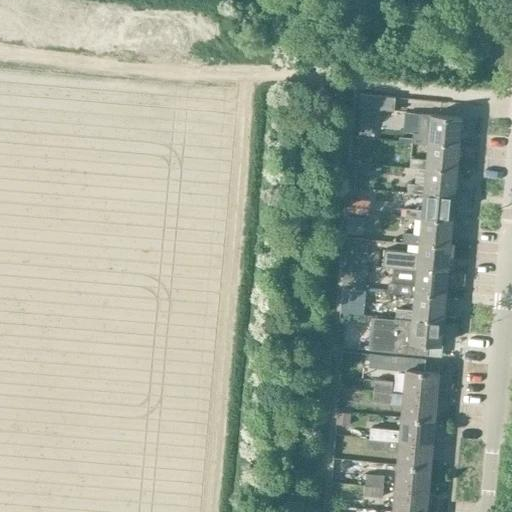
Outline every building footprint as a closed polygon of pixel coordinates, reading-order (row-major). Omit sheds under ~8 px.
[(395,97),(359,94),(358,108),(394,111),(395,97)] [(428,144),(460,147),(463,117),(431,114),(419,113),(418,132),(413,131),(412,132),(412,142),(428,144)] [(359,122),(358,135),(371,136),(372,123),(359,122)] [(426,169),(458,172),(460,147),(428,144),(427,159),(411,158),(410,167),(426,169)] [(409,167),(410,154),(395,154),(394,167),(409,167)] [(365,163),(352,162),(350,187),(357,188),(358,170),(370,171),(371,164),(365,163)] [(407,192),(424,194),(455,197),(458,172),(426,169),(425,184),(408,183),(407,192)] [(455,197),(424,194),(422,210),(406,208),(405,217),(421,219),(453,222),(455,197)] [(349,199),(348,213),(355,213),(369,214),(370,200),(349,199)] [(348,216),(346,233),(363,234),(364,217),(348,216)] [(453,222),(421,219),(419,234),(403,233),(402,242),(419,243),(451,246),(453,222)] [(345,263),(356,264),(366,265),(368,239),(346,237),(344,262),(345,263)] [(416,269),(448,272),(451,246),(419,243),(418,253),(384,249),(383,266),(400,267),(416,269)] [(345,263),(343,275),(355,276),(356,264),(345,263)] [(386,292),(414,294),(446,297),(448,272),(416,269),(415,285),(387,282),(386,292)] [(446,297),(414,294),(412,310),(396,308),(396,317),(444,321),(446,297)] [(372,317),(369,350),(427,355),(428,344),(442,345),(444,321),(396,317),(395,319),(372,317)] [(387,357),(386,368),(405,370),(403,393),(436,395),(438,373),(424,372),(425,360),(387,357)] [(374,390),(392,392),(393,381),(375,379),(374,390)] [(402,405),(401,418),(434,421),(436,395),(403,393),(392,392),(374,390),(373,402),(402,405)] [(349,413),(336,412),(335,424),(348,425),(349,413)] [(370,427),(370,437),(369,439),(432,444),(434,421),(401,418),(400,429),(370,427)] [(398,451),(397,465),(430,468),(432,444),(369,439),(370,437),(366,437),(365,448),(398,451)] [(395,488),(428,491),(430,468),(397,465),(395,488)] [(365,485),(383,487),(384,475),(366,473),(365,485)] [(383,487),(365,485),(364,496),(383,497),(383,487)] [(393,511),(394,511),(425,511),(428,491),(395,488),(393,511)]
